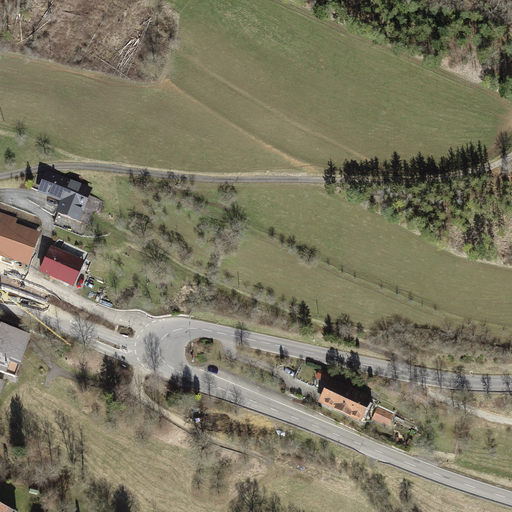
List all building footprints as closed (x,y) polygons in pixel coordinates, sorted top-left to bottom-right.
[(90,190),(40,170),(33,189),(64,201),(60,213),(78,220),(88,194),(90,190)] [(105,201),(88,194),(78,220),(88,224),(93,211),(100,214),(105,201)] [(60,213),(55,225),(83,236),(88,224),(78,220),(60,213)] [(0,216),(0,253),(20,261),(20,262),(28,265),(40,234),(27,229),(26,232),(13,227),(15,220),(0,215),(0,216)] [(90,252),(68,243),(64,252),(53,247),(42,271),(71,285),(81,263),(84,265),(90,252)] [(32,337),(0,325),(0,394),(2,395),(13,366),(21,369),(32,337)] [(322,371),(304,363),(297,378),(314,386),(322,371)] [(331,375),(322,371),(314,386),(327,396),(335,381),(331,375)] [(374,399),(335,381),(327,396),(323,404),(363,422),(374,399)] [(393,414),(379,407),(374,418),(388,425),(393,414)]
